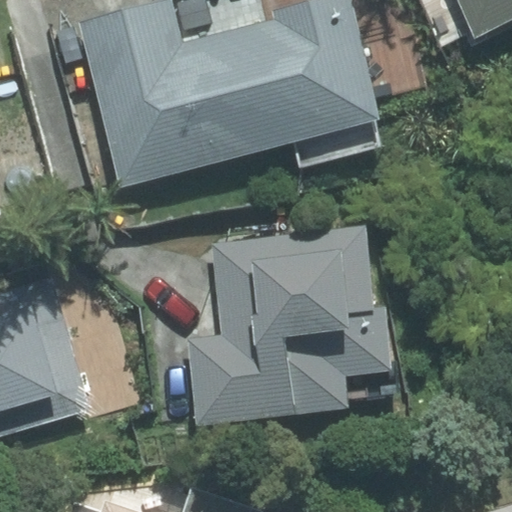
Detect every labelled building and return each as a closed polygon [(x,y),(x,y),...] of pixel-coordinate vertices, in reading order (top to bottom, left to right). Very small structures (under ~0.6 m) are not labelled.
[(122,192),(381,124),(349,0),(323,0),(273,13),(275,22),(183,45),(172,1),(78,24),(122,192)] [(511,0),(455,0),(477,45),(511,28),(511,0)] [(377,312),(369,231),(212,246),(221,339),(190,341),(198,430),(352,415),(348,381),(395,376),(389,311),(377,312)] [(52,281),(0,296),(0,439),(91,412),(52,281)] [(254,511),(197,491),(189,511),(132,511),(111,504),(108,511),(95,511),(80,507),(78,511),(254,511)]
